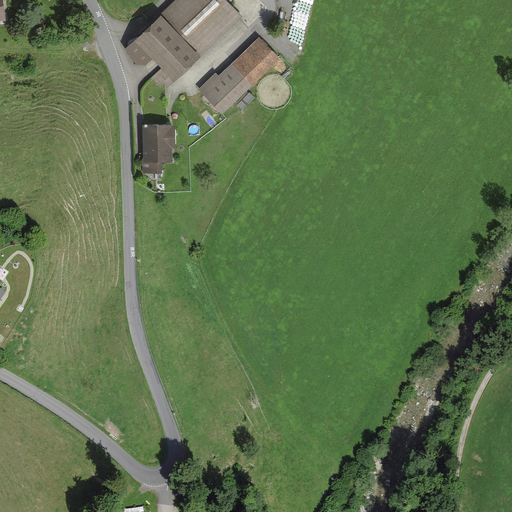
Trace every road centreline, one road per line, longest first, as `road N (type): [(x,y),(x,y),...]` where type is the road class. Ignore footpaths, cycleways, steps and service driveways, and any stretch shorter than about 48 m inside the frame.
road 1 (tertiary): [(0,372),(144,474),(161,474),(174,460),(133,312),(123,99),(89,0)]
road 2 (track): [(511,343),(466,423),(451,511)]
